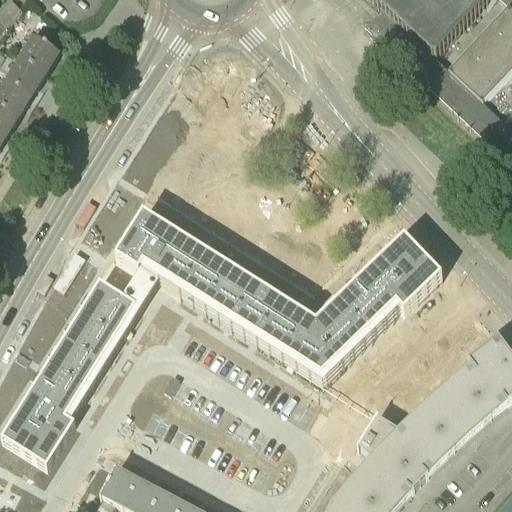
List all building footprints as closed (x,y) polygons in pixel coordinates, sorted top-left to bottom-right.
[(372,40),(369,43),(381,54),(384,51),(511,170),(511,0),(364,0),(381,16),(365,34),(372,40)] [(0,16),(0,29),(5,35),(24,15),(12,4),(0,16)] [(20,65),(46,82),(60,60),(34,44),(20,65)] [(6,87),(33,104),(46,82),(20,65),(6,87)] [(0,96),(0,113),(19,126),(33,104),(6,87),(0,96)] [(0,144),(5,147),(19,126),(0,113),(0,144)] [(143,222),(115,266),(140,282),(144,274),(322,386),(397,314),(405,322),(442,285),(405,246),(317,331),(143,222)] [(100,291),(1,447),(47,476),(75,432),(67,426),(137,314),(124,306),(100,291)] [(399,511),(407,504),(418,492),(431,478),(441,469),(454,456),(470,442),(480,433),(488,426),(507,411),(511,406),(511,362),(499,344),(468,367),(471,371),(451,388),(423,413),(396,438),(377,427),(361,453),(371,464),(348,489),(331,510),(329,511),(399,511)] [(126,511),(139,488),(117,477),(118,476),(117,475),(100,506),(102,506),(99,511),(126,511)] [(155,511),(162,500),(139,488),(126,511),(155,511)] [(183,511),(162,500),(155,511),(183,511)] [(93,503),(88,511),(95,511),(99,507),(93,503)]
